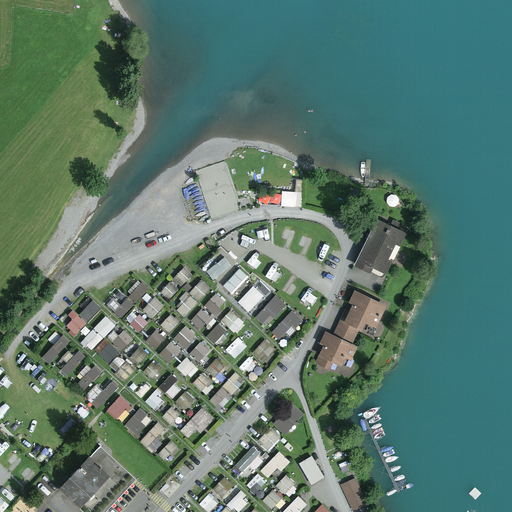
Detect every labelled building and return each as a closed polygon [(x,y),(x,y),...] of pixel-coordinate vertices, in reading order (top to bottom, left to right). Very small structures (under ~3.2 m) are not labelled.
[(214,218),(243,208),(227,159),(197,169),(214,218)] [(378,224),(359,264),(383,276),(403,236),(378,224)] [(384,308),(356,295),(352,303),(355,304),(346,322),(343,320),(339,329),(357,337),(365,322),(374,327),(384,308)] [(355,349),(327,335),(322,345),(326,347),(318,363),(329,368),(333,361),(340,365),(344,356),(350,359),(355,349)] [(62,487),(88,511),(103,511),(135,478),(100,445),(62,487)] [(368,504),(355,478),(340,484),(353,511),(368,504)]
